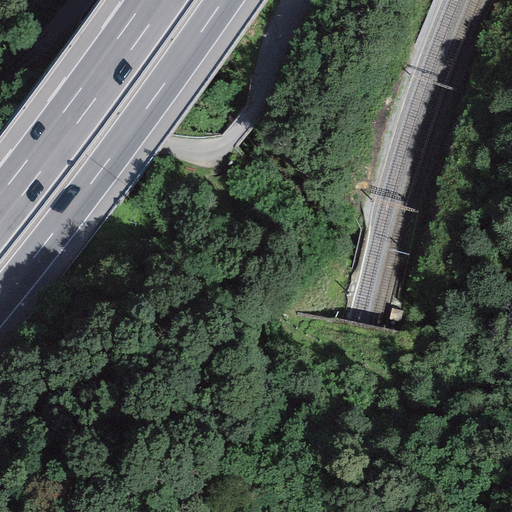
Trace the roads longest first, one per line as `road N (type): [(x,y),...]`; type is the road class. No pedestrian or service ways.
road 1 (unclassified): [(0,159),(185,141),(232,128),(253,101),(291,0)]
road 2 (motorway): [(0,298),(223,0)]
road 3 (motorway): [(158,0),(0,211)]
